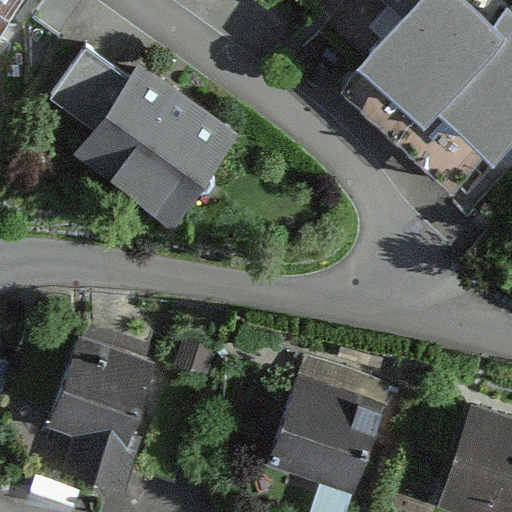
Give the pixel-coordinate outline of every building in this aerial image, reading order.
[(0,0),(0,62),(41,0),(0,0)] [(438,89),(498,22),(473,0),(412,0),(366,51),(424,104),(438,89)] [(511,7),(511,8),(498,22),(438,89),(492,138),(511,116),(511,7)] [(152,86),(101,51),(69,96),(117,129),(101,154),(199,221),(260,133),(164,68),(152,86)] [(347,87),(418,149),(435,131),(363,68),(347,87)] [(147,360),(81,338),(54,417),(81,426),(72,453),(121,469),(135,430),(125,427),(147,360)] [(408,419),(315,385),(285,465),(379,499),(408,419)] [(511,511),(511,421),(488,414),(461,496),(511,511)]
